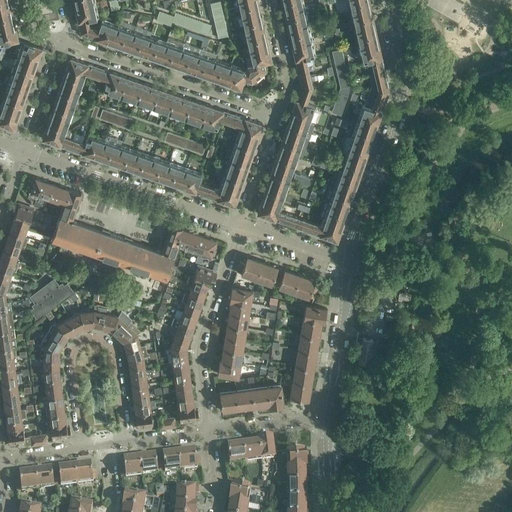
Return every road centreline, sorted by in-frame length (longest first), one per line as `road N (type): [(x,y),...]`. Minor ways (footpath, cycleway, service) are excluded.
road 1 (residential): [(350,263),(404,87),(384,0)]
road 2 (residential): [(125,446),(115,357),(93,341),(72,362),(79,452)]
road 3 (residential): [(238,226),(22,150)]
road 4 (residential): [(278,114),(72,43)]
road 5 (residential): [(208,435),(200,340),(238,226)]
road 6 (residential): [(325,418),(350,263)]
